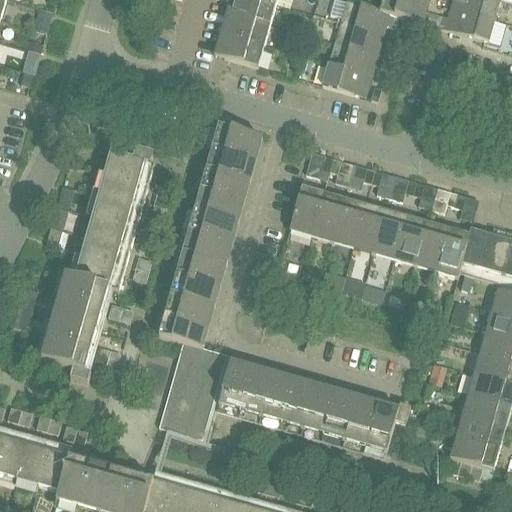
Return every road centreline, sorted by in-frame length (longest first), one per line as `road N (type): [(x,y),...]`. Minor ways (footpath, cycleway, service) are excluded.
road 1 (residential): [(249,350),(230,429),(365,467),(389,389)]
road 2 (residential): [(249,350),(229,331),(230,302),(284,120)]
road 3 (residential): [(17,225),(88,67)]
road 4 (residential): [(414,154),(437,76),(511,96)]
road 5 (residential): [(389,389),(249,350)]
road 6 (residential): [(414,154),(284,120)]
